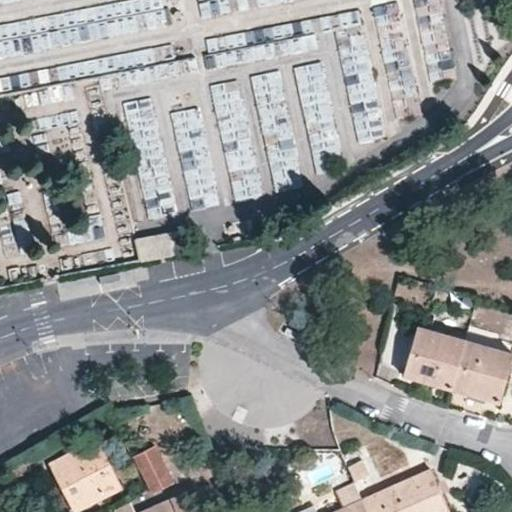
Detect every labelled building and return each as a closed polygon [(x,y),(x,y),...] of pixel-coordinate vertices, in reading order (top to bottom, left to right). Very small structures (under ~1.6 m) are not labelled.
[(418,0),(419,22),(440,22),(440,0),(418,0)] [(350,84),(357,139),(379,136),(375,101),(362,102),(359,83),(350,84)] [(130,102),(137,139),(160,135),(153,98),(130,102)] [(197,108),(172,113),(181,154),(181,155),(193,210),(219,205),(197,108)] [(163,235),(167,255),(189,251),(184,231),(163,235)] [(167,255),(163,235),(138,240),(142,260),(167,255)] [(404,375),(452,389),(466,341),(417,327),(404,375)] [(511,357),(511,354),(466,341),(452,389),(499,402),(511,357)] [(88,505),(122,488),(96,440),(49,463),(70,505),(84,498),(88,505)] [(173,478),(155,442),(132,454),(151,489),(173,478)] [(430,470),(424,458),(396,471),(401,483),(430,470)] [(345,463),(354,483),(368,476),(362,460),(353,464),(352,460),(345,463)] [(0,500),(16,492),(3,469),(0,470),(0,500)] [(448,511),(430,470),(401,483),(362,500),(367,511),(448,511)] [(367,511),(362,500),(354,483),(335,491),(343,509),(336,511),(367,511)] [(196,511),(187,492),(143,511),(196,511)] [(70,505),(74,511),(88,505),(84,498),(70,505)]
